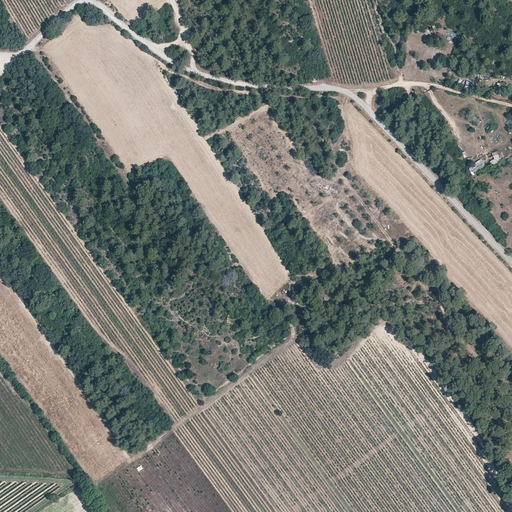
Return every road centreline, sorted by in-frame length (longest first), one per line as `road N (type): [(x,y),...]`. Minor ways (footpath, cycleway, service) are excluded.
road 1 (unclassified): [(90,0),(194,73),(344,90),(511,263)]
road 2 (track): [(344,90),(434,85),(511,106)]
road 3 (track): [(174,45),(337,89)]
